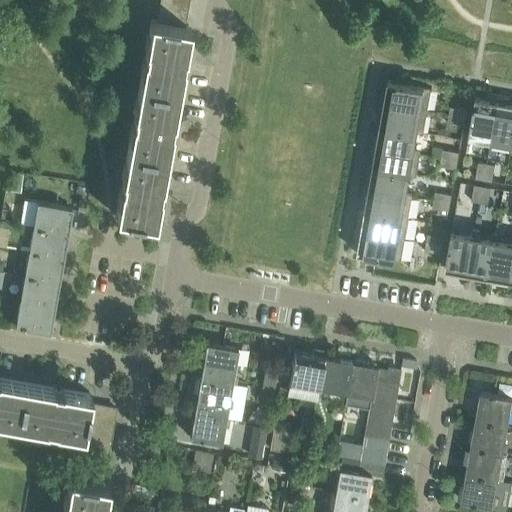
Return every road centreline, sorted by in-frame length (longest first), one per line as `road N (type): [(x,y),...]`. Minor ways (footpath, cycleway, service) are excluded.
road 1 (residential): [(172,277),(180,229),(198,208),(228,34),(214,0)]
road 2 (residential): [(450,328),(172,277)]
road 3 (residential): [(417,511),(450,328)]
road 4 (residential): [(146,366),(0,339)]
road 5 (residential): [(121,511),(146,366)]
